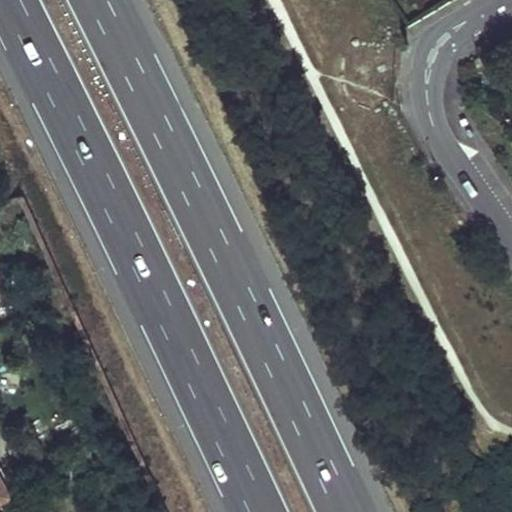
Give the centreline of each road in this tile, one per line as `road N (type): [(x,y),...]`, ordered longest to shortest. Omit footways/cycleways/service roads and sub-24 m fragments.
road 1 (motorway): [(342,511),(94,0)]
road 2 (motorway): [(14,0),(259,511)]
road 3 (residential): [(511,242),(440,139),(427,80),(436,46),(502,0)]
